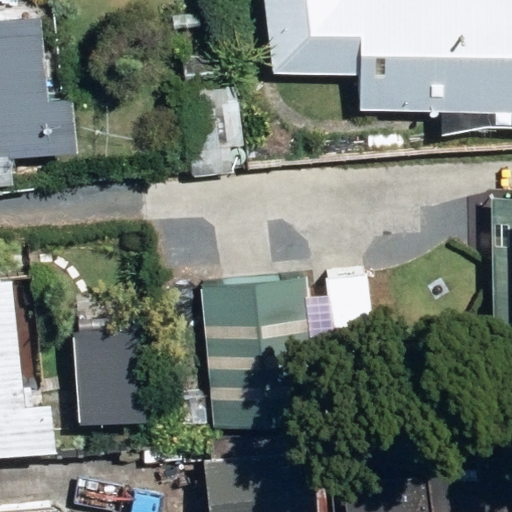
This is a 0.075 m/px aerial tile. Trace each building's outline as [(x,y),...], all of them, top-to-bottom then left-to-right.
[(438,122),(455,122),(455,119),(494,120),(494,115),(511,116),(511,0),(263,0),(270,64),(357,67),(357,98),(438,101),(438,122)] [(0,175),(9,175),(8,145),(74,141),(70,89),(43,91),(38,14),(0,16),(0,175)] [(180,52),(181,66),(220,63),(220,50),(180,52)] [(183,79),(184,159),(230,158),(229,78),(183,79)] [(511,186),(484,186),(486,362),(511,362),(511,186)] [(0,444),(49,441),(45,390),(29,391),(29,378),(17,379),(8,268),(0,268),(0,444)] [(166,327),(170,421),(311,416),(305,269),(194,273),(196,326),(166,327)] [(310,511),(305,445),(201,454),(205,511),(310,511)] [(511,511),(511,459),(337,472),(339,511),(511,511)] [(0,511),(55,511),(54,491),(0,495),(0,511)]
